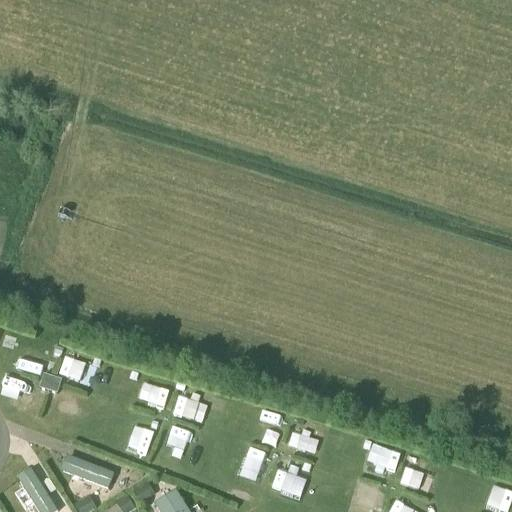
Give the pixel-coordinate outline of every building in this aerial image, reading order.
[(41,388),(43,390),(56,395),(59,393),(62,384),(60,382),(46,378),(44,379),(41,388)] [(67,458),(61,474),(108,491),(114,476),(67,458)] [(17,480),(36,511),(56,511),(31,471),(17,480)] [(133,494),(140,506),(155,497),(148,485),(133,494)] [(157,511),(187,511),(176,492),(154,506),(157,511)] [(75,507),(77,511),(93,511),(96,510),(89,499),(75,507)] [(119,511),(132,511),(135,510),(128,499),(116,506),(119,511)]
